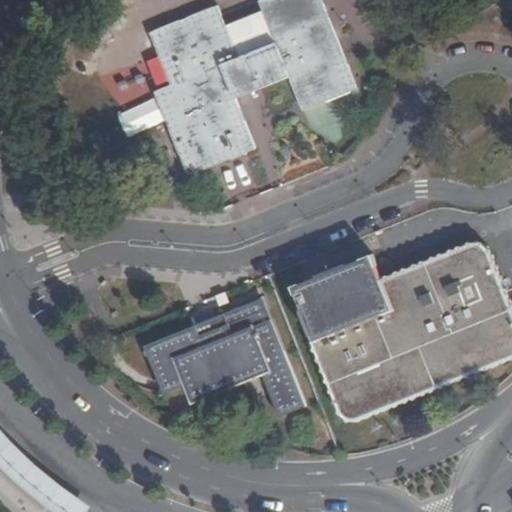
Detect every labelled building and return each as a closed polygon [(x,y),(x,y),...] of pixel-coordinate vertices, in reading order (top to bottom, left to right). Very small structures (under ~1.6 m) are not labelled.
[(254,151),(261,148),(240,99),(293,78),(306,109),(359,88),(322,0),(261,0),(278,41),(240,56),(219,6),(150,33),(171,85),(156,91),(192,176),(246,154),(248,157),(255,154),(254,151)] [(45,205),(46,182),(12,180),(10,203),(45,205)] [(472,240),(383,278),(373,256),(295,287),(316,340),(312,341),(342,413),(346,416),(350,418),(354,418),(358,417),(511,355),(511,301),(490,247),(487,244),(482,241),(477,240),(472,240)] [(264,299),(198,325),(202,334),(229,323),(234,334),(272,319),(264,299)] [(202,334),(198,325),(146,345),(165,393),(188,385),(194,400),(264,374),(281,416),(307,405),(272,319),(234,334),(229,323),(202,334)] [(0,424),(0,463),(21,483),(48,506),(56,511),(90,511),(95,507),(65,487),(40,466),(16,442),(0,424)]
